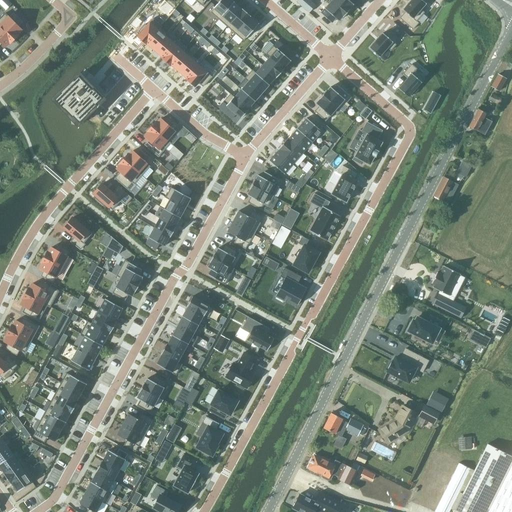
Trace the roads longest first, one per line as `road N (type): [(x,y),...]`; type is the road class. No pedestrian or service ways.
road 1 (tertiary): [(267,511),(511,28)]
road 2 (residential): [(331,57),(409,137),(203,511)]
road 3 (residential): [(245,155),(39,511)]
road 4 (residential): [(0,294),(32,229),(154,90)]
road 5 (residential): [(331,57),(245,155)]
road 6 (residential): [(53,0),(70,19),(0,86)]
